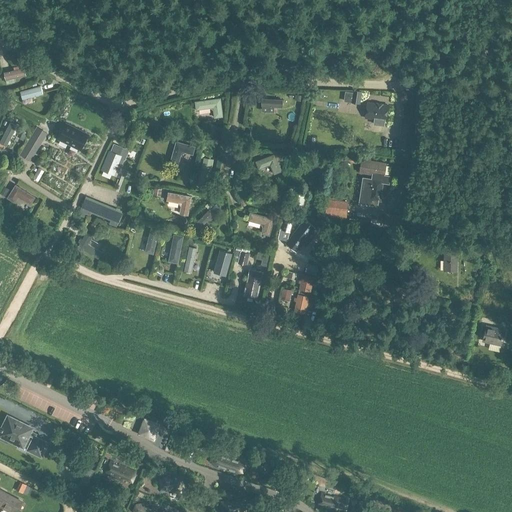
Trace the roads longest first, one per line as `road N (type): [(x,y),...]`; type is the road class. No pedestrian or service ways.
road 1 (unknown): [(53,238),(84,269),(511,391)]
road 2 (unclassified): [(423,86),(245,81),(117,109)]
road 3 (unclassified): [(74,200),(0,333)]
road 4 (unclassified): [(117,109),(0,41)]
